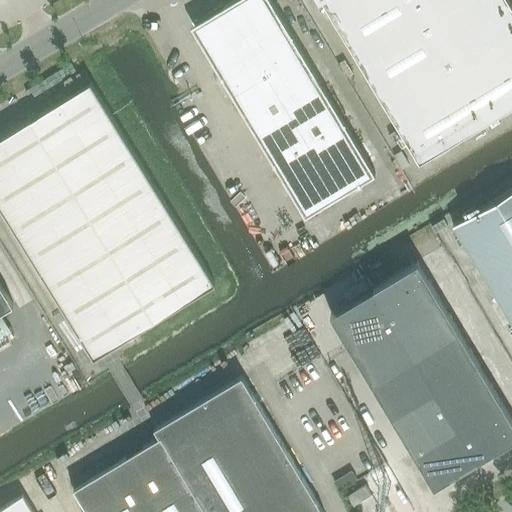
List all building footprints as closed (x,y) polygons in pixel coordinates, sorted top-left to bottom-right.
[(233,0),(192,25),(306,213),(375,172),(271,0),(233,0)] [(320,0),(323,0),(420,159),(511,103),(511,6),(508,0),(319,0),(320,0)] [(0,137),(0,203),(95,356),(214,281),(91,81),(0,137)] [(487,280),(511,321),(511,189),(454,224),(487,280)] [(511,417),(418,261),(331,313),(435,485),(511,438),(511,417)] [(0,305),(9,300),(0,284),(0,305)] [(160,436),(74,487),(88,511),(324,511),(242,375),(155,427),(160,436)] [(366,484),(348,495),(354,504),(372,494),(366,484)] [(33,511),(23,494),(0,507),(0,511),(33,511)]
